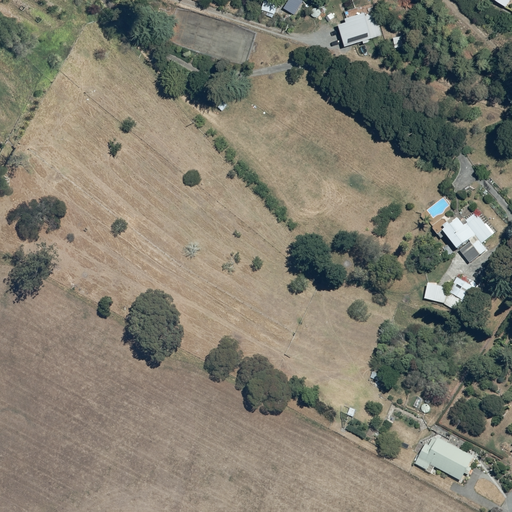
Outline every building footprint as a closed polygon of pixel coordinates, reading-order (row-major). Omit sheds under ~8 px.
[(279,2),(273,0),(264,0),(262,9),(276,13),(279,2)] [(340,23),(346,44),(382,35),(378,21),(373,4),(345,10),(348,21),(340,23)] [(441,199),(422,213),(418,215),(424,223),(428,220),(438,234),(444,230),(458,249),(459,248),(469,263),(486,251),(481,244),(494,235),(478,213),(466,222),(463,223),(459,217),(451,222),(443,212),(448,208),(441,199)] [(473,286),(457,277),(443,305),(450,309),(459,313),(473,286)] [(446,287),(429,283),(425,299),(442,303),(446,287)] [(424,442),(419,440),(409,460),(421,466),(423,461),(454,476),(465,454),(428,434),(424,442)]
